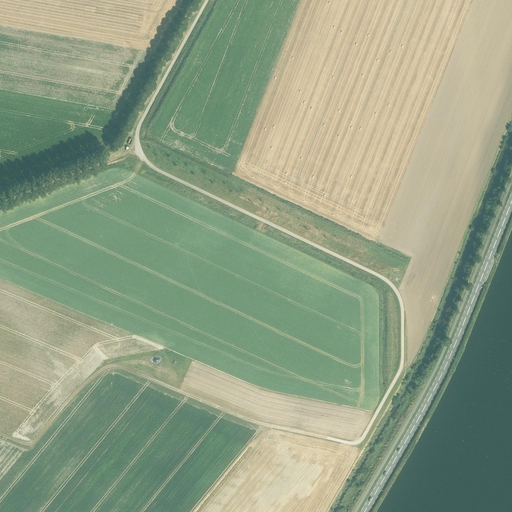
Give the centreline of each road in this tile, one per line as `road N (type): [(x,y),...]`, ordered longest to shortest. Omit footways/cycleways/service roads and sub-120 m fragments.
road 1 (unclassified): [(326,438),(363,436),(399,371),(400,302),(378,274),(151,166),(138,150),(141,121),(208,0)]
road 2 (track): [(326,438),(258,424),(119,366),(104,367),(30,441),(0,433)]
road 3 (primary): [(364,511),(446,364),(511,201)]
road 4 (track): [(0,204),(138,150)]
